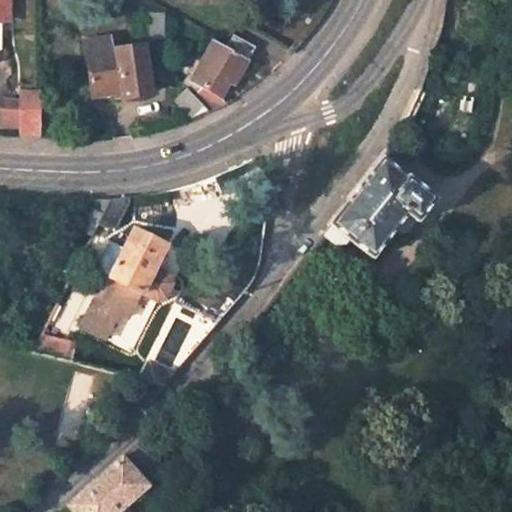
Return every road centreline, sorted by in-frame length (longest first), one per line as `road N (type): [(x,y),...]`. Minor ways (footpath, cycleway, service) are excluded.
road 1 (residential): [(279,267),(162,405),(42,511)]
road 2 (residential): [(425,8),(378,145),(279,267)]
road 3 (tertiary): [(278,105),(213,143),(134,169),(0,168)]
road 4 (unclassified): [(278,105),(313,116),(344,103),(425,8)]
road 5 (residential): [(278,105),(279,267)]
road 6 (tertiary): [(358,0),(336,39),(278,105)]
